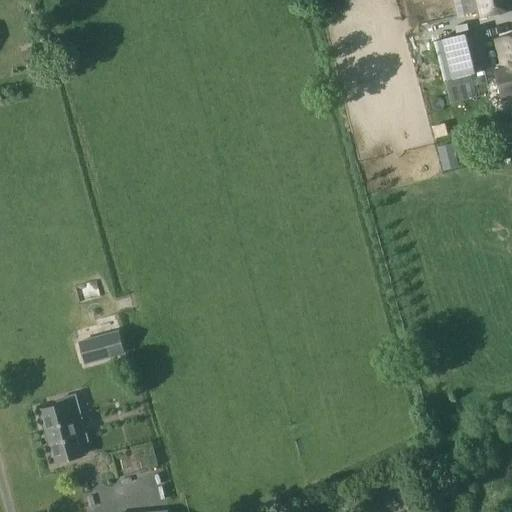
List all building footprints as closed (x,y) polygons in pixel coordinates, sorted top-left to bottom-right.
[(333,37),(452,14),(448,0),(375,0),(327,9),(333,37)] [(475,0),(479,16),(511,8),(511,3),(511,0),(475,0)] [(449,88),(486,79),(473,32),(437,41),(449,88)] [(503,98),(511,96),(511,36),(496,40),(504,70),(497,72),(503,98)] [(386,45),(399,93),(422,86),(408,39),(386,45)] [(443,92),(346,114),(352,139),(449,117),(443,92)] [(454,157),(441,161),(444,169),(456,167),(454,157)] [(84,300),(102,293),(97,277),(78,284),(84,300)] [(118,332),(79,343),(85,364),(124,353),(118,332)] [(58,406),(40,411),(54,463),(84,455),(75,422),(82,420),(75,395),(57,400),(58,406)] [(441,444),(413,455),(418,468),(446,456),(441,444)]
